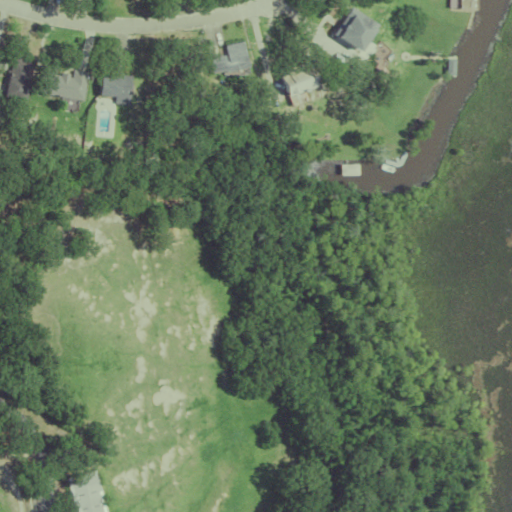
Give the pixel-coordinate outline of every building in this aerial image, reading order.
[(473,9),(473,0),(448,0),(448,9),(473,9)] [(324,7),(330,1),(340,12),(335,18),(324,7)] [(383,63),(374,71),(370,67),(373,63),(367,57),(364,59),(360,55),(359,56),(339,34),(330,25),(313,25),(323,7),(333,18),(364,19),(364,38),(369,43),(374,38),(387,51),(379,59),(383,63)] [(221,78),(220,71),(208,73),(205,57),(222,54),(220,44),(239,40),(246,73),(221,78)] [(0,98),(4,76),(2,76),(3,69),(5,69),(7,55),(27,58),(20,101),(0,98)] [(308,71),(314,86),(283,98),(273,72),(298,62),(302,73),(308,71)] [(44,94),(47,70),(65,73),(65,76),(67,77),(68,69),(83,71),(78,100),(44,94)] [(110,103),(110,98),(94,96),(96,77),(113,78),(114,74),(127,75),(124,105),(110,103)] [(235,136),(246,133),(248,139),(237,143),(235,136)] [(121,166),(122,151),(136,152),(136,166),(121,166)] [(354,164),(354,175),(336,175),(336,162),(353,162),(353,164),(354,164)] [(72,511),(62,471),(91,464),(103,511),(72,511)]
